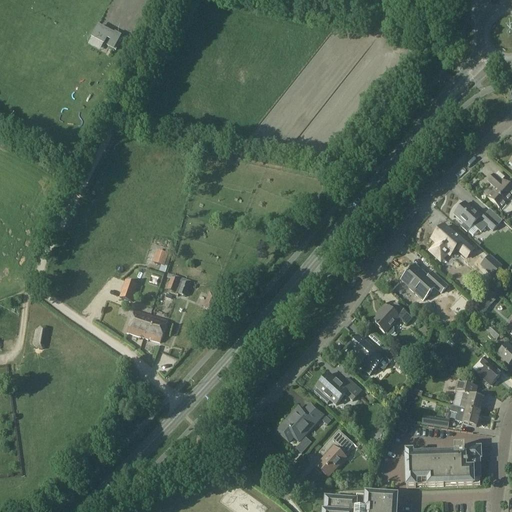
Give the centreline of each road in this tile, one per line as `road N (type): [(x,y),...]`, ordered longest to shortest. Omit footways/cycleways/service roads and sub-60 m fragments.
road 1 (primary): [(79,511),(184,409),(437,112)]
road 2 (track): [(184,409),(124,350),(64,311),(41,286),(37,268),(178,0)]
road 3 (residential): [(216,447),(319,343),(434,193),(511,118)]
